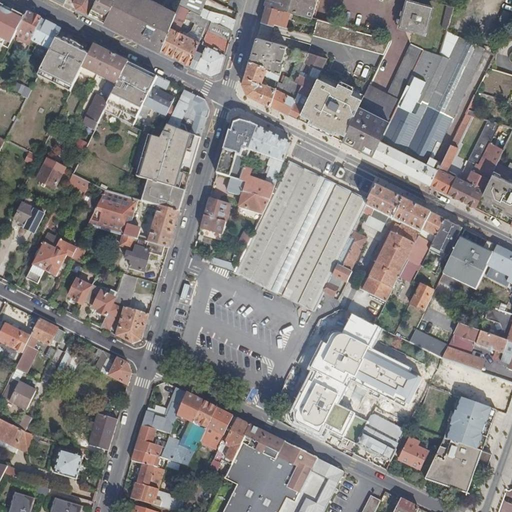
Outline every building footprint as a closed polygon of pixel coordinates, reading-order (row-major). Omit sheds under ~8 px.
[(0,0),(0,44),(12,51),(19,36),(29,14),(1,0),(0,0)] [(76,9),(90,16),(97,0),(74,0),(74,2),(76,9)] [(97,0),(90,16),(105,24),(117,0),(97,0)] [(117,0),(105,24),(163,53),(172,30),(177,16),(145,0),(117,0)] [(200,8),(202,0),(189,0),(188,4),(182,2),(180,7),(190,13),(196,15),(201,18),(204,12),(205,10),(200,8)] [(267,0),(266,3),(279,7),(283,8),(309,16),(315,18),(320,0),(267,0)] [(345,143),(375,158),(425,51),(440,56),(447,32),(454,7),(429,0),(410,0),(410,2),(409,1),(401,27),(405,29),(414,45),(389,97),(371,88),(366,97),(345,143)] [(266,3),(262,21),(274,25),(279,7),(266,3)] [(187,37),(186,37),(181,35),(187,21),(190,13),(180,7),(177,16),(172,30),(163,53),(192,67),(201,44),(187,37)] [(283,8),(279,7),(274,25),(278,26),(283,8)] [(497,30),(506,34),(511,21),(511,13),(506,10),(497,30)] [(221,75),(237,22),(204,12),(201,18),(209,22),(212,23),(203,46),(200,53),(204,55),(197,70),(213,78),(221,75)] [(209,22),(201,18),(196,15),(190,13),(187,21),(196,25),(192,33),(187,37),(201,44),(209,22)] [(44,21),(29,14),(19,36),(22,37),(23,38),(22,41),(31,46),(33,43),(44,21)] [(318,19),(315,18),(309,16),(304,32),(314,35),(318,19)] [(335,41),(342,26),(318,19),(314,35),(335,41)] [(62,30),(44,21),(33,43),(42,48),(51,52),(62,30)] [(201,44),(203,46),(212,23),(209,22),(201,44)] [(335,41),(385,56),(392,41),(342,26),(335,41)] [(73,35),(62,30),(51,52),(48,59),(40,74),(74,90),(81,76),(90,58),(67,46),(73,35)] [(375,158),(433,187),(443,165),(435,161),(485,50),(447,32),(440,56),(425,51),(375,158)] [(95,47),(73,35),(67,46),(90,58),(95,47)] [(249,95),(272,107),(278,90),(263,82),(267,73),(280,80),(285,62),(282,62),(287,46),(257,37),(243,83),(249,95)] [(18,45),(29,50),(31,46),(22,41),(20,40),(18,45)] [(192,67),(197,70),(204,55),(200,53),(203,46),(201,44),(192,67)] [(129,63),(95,47),(90,58),(81,76),(89,80),(91,75),(107,83),(100,99),(97,98),(83,127),(94,133),(105,112),(129,63)] [(48,59),(51,52),(42,48),(39,54),(48,59)] [(305,64),(310,54),(297,49),(293,58),(299,61),(305,64)] [(321,72),(327,59),(310,54),(305,64),(321,72)] [(300,75),(305,64),(299,61),(291,78),(297,82),(300,75)] [(158,78),(129,63),(105,112),(135,127),(137,123),(143,108),(158,78)] [(300,75),(316,83),(321,74),(321,72),(305,64),(300,75)] [(74,90),(40,74),(38,78),(71,96),(74,90)] [(300,121),(345,143),(366,97),(321,74),(316,83),(300,121)] [(272,107),(300,121),(316,83),(300,75),(297,82),(303,85),(295,103),(292,101),(294,98),(278,90),(272,107)] [(172,85),(158,78),(143,108),(166,119),(174,102),(159,95),(160,91),(167,95),(172,85)] [(19,94),(29,98),(33,88),(23,85),(19,94)] [(186,93),(165,135),(161,143),(159,142),(153,139),(145,164),(154,167),(142,203),(158,208),(180,215),(186,194),(202,142),(190,138),(189,137),(185,128),(181,126),(184,119),(190,108),(189,107),(194,96),(186,93)] [(205,102),(194,96),(189,107),(190,108),(184,119),(194,124),(190,138),(202,142),(210,115),(205,102)] [(63,110),(57,123),(62,126),(69,113),(63,110)] [(250,154),(259,129),(241,120),(231,125),(216,176),(240,183),(244,171),(250,154)] [(490,144),(499,125),(488,122),(469,161),(476,165),(467,183),(460,180),(452,197),(477,210),(494,174),(505,152),(490,144)] [(148,128),(137,123),(135,127),(133,129),(145,135),(148,128)] [(433,187),(452,197),(460,180),(449,174),(460,150),(457,148),(459,143),(461,144),(469,128),(463,125),(443,165),(433,187)] [(290,144),(259,129),(250,154),(261,158),(260,160),(265,162),(265,159),(271,161),(269,168),(271,169),(265,187),(248,182),(251,173),(244,171),(240,183),(247,185),(244,194),(270,203),(285,158),(290,144)] [(25,163),(35,168),(39,159),(30,154),(25,163)] [(270,203),(261,220),(240,260),(237,267),(273,278),(321,301),(325,294),(338,268),(355,234),(367,209),(371,202),(289,163),(270,203)] [(62,178),(44,169),(37,183),(55,192),(62,178)] [(477,210),(511,227),(511,224),(511,183),(494,174),(477,210)] [(72,176),(68,185),(85,193),(89,185),(72,176)] [(431,215),(378,188),(371,202),(367,209),(403,227),(401,230),(393,225),(388,235),(391,236),(379,261),(375,259),(372,264),(376,266),(369,283),(363,280),(358,291),(386,305),(407,263),(431,215)] [(107,193),(105,192),(88,226),(123,237),(138,241),(139,236),(140,235),(137,230),(130,228),(137,202),(107,193)] [(270,203),(244,194),(238,213),(261,220),(270,203)] [(35,235),(47,211),(27,201),(16,222),(27,227),(26,231),(35,235)] [(209,201),(200,230),(222,237),(231,208),(209,201)] [(169,250),(180,215),(158,208),(150,239),(148,244),(165,249),(169,250)] [(446,222),(431,215),(407,263),(422,270),(428,257),(432,249),(446,222)] [(463,230),(446,222),(432,249),(440,253),(439,255),(445,257),(451,247),(454,249),(463,230)] [(489,243),(465,232),(451,261),(447,269),(472,282),(480,286),(483,278),(487,272),(489,267),(498,248),(489,243)] [(338,268),(351,274),(367,240),(355,234),(338,268)] [(387,234),(375,259),(379,261),(391,236),(388,235),(387,234)] [(150,239),(139,236),(138,241),(148,244),(150,239)] [(27,281),(38,286),(45,273),(61,242),(49,237),(27,281)] [(165,249),(148,244),(138,241),(123,237),(120,247),(128,250),(125,262),(132,264),(130,271),(144,275),(150,256),(161,260),(165,249)] [(72,259),(76,249),(61,242),(45,273),(56,279),(67,257),(72,259)] [(511,255),(498,248),(489,267),(510,278),(508,282),(511,284),(511,255)] [(432,249),(428,257),(436,261),(438,258),(444,261),(445,257),(439,255),(440,253),(432,249)] [(237,267),(240,260),(218,253),(215,261),(237,267)] [(193,254),(191,263),(201,265),(200,266),(208,269),(208,270),(231,277),(261,291),(314,316),(321,301),(273,278),(237,267),(215,261),(193,254)] [(428,257),(422,270),(431,275),(437,262),(436,261),(428,257)] [(490,274),(488,278),(511,290),(511,289),(511,284),(508,282),(510,278),(489,267),(487,272),(490,274)] [(344,283),(347,285),(352,275),(351,274),(338,268),(325,294),(336,299),(344,283)] [(132,279),(123,276),(115,302),(114,304),(124,306),(132,279)] [(74,302),(83,306),(91,289),(77,282),(69,298),(75,301),(74,302)] [(426,312),(436,292),(421,284),(410,304),(426,312)] [(77,318),(85,321),(90,310),(96,309),(99,311),(99,314),(107,318),(113,306),(114,304),(115,302),(103,295),(93,286),(91,289),(83,306),(77,318)] [(101,330),(108,333),(120,310),(113,306),(107,318),(101,330)] [(511,344),(511,315),(493,308),(488,321),(506,327),(501,341),(511,344)] [(142,341),(149,317),(124,310),(116,337),(133,346),(142,341)] [(380,328),(353,314),(343,334),(334,335),(329,345),(324,343),(309,372),(312,373),(293,410),(294,421),(319,433),(324,423),(355,439),(359,432),(362,424),(349,418),(351,415),(336,407),(350,379),(407,407),(421,379),(409,373),(411,368),(370,349),(380,328)] [(65,334),(39,321),(31,339),(25,351),(32,355),(39,342),(50,348),(53,342),(60,345),(65,334)] [(25,351),(31,339),(6,326),(0,338),(0,343),(22,355),(25,351)] [(511,371),(511,344),(501,341),(459,326),(455,335),(477,343),(480,344),(479,346),(496,353),(504,355),(505,352),(510,353),(509,356),(511,357),(508,365),(507,367),(509,371),(511,371)] [(416,332),(410,344),(429,354),(442,360),(448,349),(449,347),(416,332)] [(449,347),(448,349),(462,354),(472,357),(477,343),(455,335),(449,347)] [(51,347),(47,356),(53,359),(57,350),(51,347)] [(448,349),(442,360),(458,366),(462,354),(448,349)] [(32,355),(25,351),(22,355),(16,368),(26,374),(35,356),(32,355)] [(108,359),(113,362),(114,359),(98,351),(95,356),(100,359),(101,356),(108,359)] [(496,353),(493,360),(508,365),(511,357),(509,356),(510,353),(505,352),(504,355),(496,353)] [(458,366),(481,374),(485,362),(472,357),(462,354),(458,366)] [(65,355),(56,373),(69,378),(77,361),(65,355)] [(100,374),(108,359),(101,356),(100,359),(94,370),(100,374)] [(126,365),(114,359),(113,362),(108,359),(100,374),(128,388),(132,375),(126,365)] [(19,384),(25,375),(15,370),(1,399),(26,412),(35,392),(19,384)] [(187,395),(178,390),(171,409),(171,410),(171,412),(168,421),(145,414),(142,426),(157,431),(166,433),(171,435),(173,430),(176,423),(187,395)] [(217,410),(187,395),(176,423),(178,424),(182,414),(196,421),(187,440),(183,438),(180,444),(184,446),(179,455),(165,450),(161,459),(167,460),(178,464),(188,467),(195,452),(198,445),(217,410)] [(483,453),(498,412),(465,400),(452,434),(448,433),(445,440),(483,453)] [(147,408),(145,414),(168,421),(171,412),(171,410),(156,406),(155,410),(147,408)] [(228,415),(217,410),(198,445),(207,450),(214,435),(217,436),(228,415)] [(24,416),(17,430),(25,434),(30,424),(32,420),(24,416)] [(108,453),(118,422),(98,416),(88,447),(108,453)] [(389,464),(407,430),(400,426),(399,430),(374,417),(371,418),(362,424),(359,432),(355,439),(356,447),(363,451),(364,450),(380,458),(380,460),(389,464)] [(250,426),(238,420),(224,447),(230,450),(223,464),(230,467),(236,454),(250,426)] [(17,430),(0,421),(0,442),(16,450),(25,456),(32,442),(35,437),(25,434),(17,430)] [(30,424),(25,434),(35,437),(39,429),(30,424)] [(142,426),(134,450),(157,458),(158,458),(161,449),(152,446),(157,431),(142,426)] [(249,511),(284,443),(250,426),(236,454),(230,467),(225,478),(238,486),(224,511),(249,511)] [(445,440),(444,440),(424,479),(468,494),(479,465),(483,453),(445,440)] [(184,446),(180,444),(171,441),(168,441),(165,450),(179,455),(184,446)] [(16,450),(0,442),(0,449),(13,456),(16,450)] [(415,448),(418,448),(419,446),(409,442),(404,453),(409,456),(410,454),(412,454),(415,448)] [(299,450),(284,443),(249,511),(278,511),(285,500),(295,505),(317,460),(299,450)] [(419,449),(418,448),(415,448),(412,454),(410,454),(409,456),(404,453),(399,462),(404,465),(405,463),(413,468),(413,469),(419,472),(424,463),(419,460),(420,458),(418,457),(420,453),(420,452),(419,449)] [(134,450),(131,462),(154,470),(157,458),(134,450)] [(212,461),(211,465),(217,468),(224,454),(217,450),(212,461)] [(82,458),(59,451),(53,474),(75,481),(82,458)] [(195,452),(188,467),(207,473),(211,465),(212,461),(195,452)] [(427,457),(420,453),(418,457),(420,458),(419,460),(424,463),(427,457)] [(492,456),(483,453),(479,465),(487,468),(492,456)] [(167,460),(165,467),(176,471),(178,464),(167,460)] [(295,505),(309,511),(324,511),(344,472),(317,460),(295,505)] [(131,462),(129,470),(139,474),(136,486),(157,492),(163,473),(154,470),(131,462)] [(21,474),(7,467),(2,477),(17,482),(21,474)] [(135,485),(131,500),(137,502),(156,507),(159,508),(170,511),(177,511),(180,503),(181,504),(183,499),(179,498),(178,499),(169,496),(168,498),(156,494),(157,492),(136,486),(135,485)] [(48,492),(37,488),(35,496),(44,498),(46,497),(47,494),(47,495),(48,492)] [(12,511),(29,511),(32,501),(13,496),(10,508),(13,509),(12,511)] [(375,511),(380,502),(370,496),(362,511),(375,511)] [(79,511),(81,508),(54,500),(50,511),(79,511)] [(416,511),(418,510),(401,501),(395,511),(416,511)] [(137,502),(134,508),(150,511),(154,511),(156,507),(137,502)]
